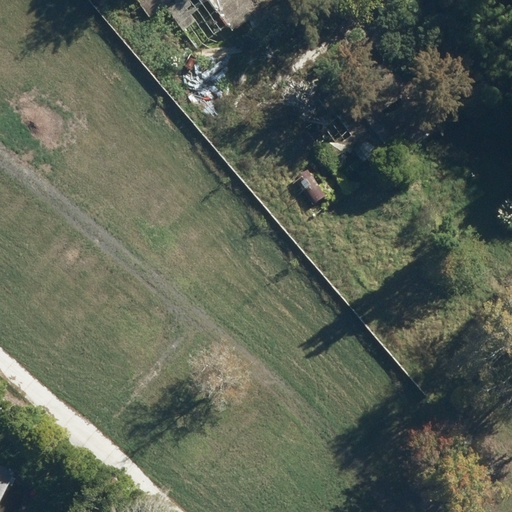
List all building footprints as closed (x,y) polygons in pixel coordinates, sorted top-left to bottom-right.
[(434,77),(438,74),(384,0),(138,0),(153,21),(169,10),(229,94),(232,92),(282,162),(312,141),(352,196),(463,117),(434,77)] [(311,171),(297,181),(317,208),(331,198),(311,171)] [(229,511),(66,366),(26,411),(139,511),(229,511)] [(452,417),(421,450),(434,462),(465,428),(452,417)] [(459,440),(471,451),(479,442),(467,431),(459,440)] [(483,446),(470,461),(489,478),(503,463),(483,446)] [(0,511),(2,511),(20,477),(0,467),(0,511)]
